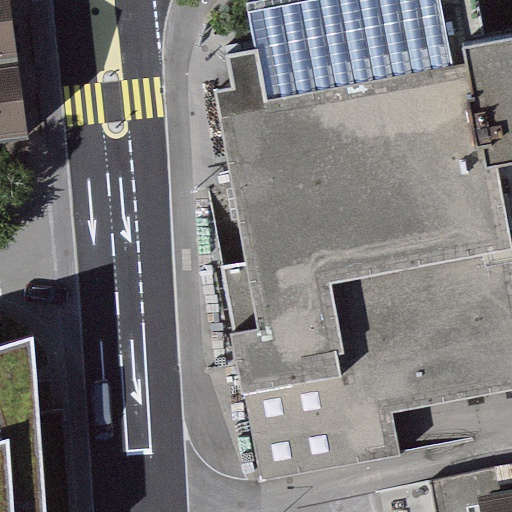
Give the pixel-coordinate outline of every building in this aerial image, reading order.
[(0,0),(0,145),(25,142),(1,0),(0,0)] [(467,0),(280,0),(221,11),(237,95),(208,101),(237,257),(214,262),(254,482),(404,455),(395,410),(511,389),(511,243),(510,235),(479,66),(467,0)] [(511,59),(479,66),(510,235),(511,234),(511,59)] [(0,511),(60,511),(47,323),(0,338),(0,511)] [(511,511),(511,474),(478,481),(483,511),(511,511)]
